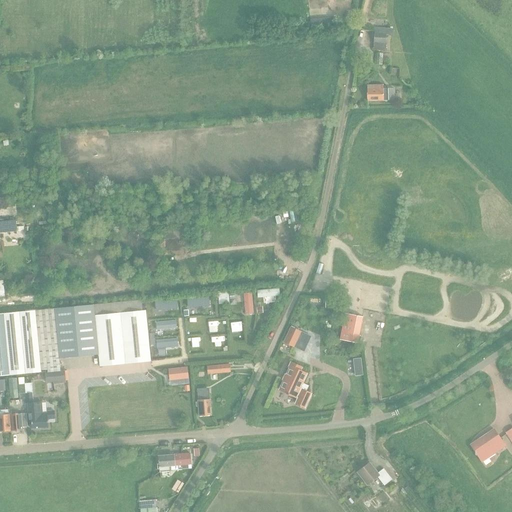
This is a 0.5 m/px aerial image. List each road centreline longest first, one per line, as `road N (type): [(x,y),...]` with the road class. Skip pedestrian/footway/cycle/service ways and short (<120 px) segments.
road 1 (residential): [(235,432),(316,242),(368,0)]
road 2 (residential): [(0,452),(224,432)]
road 3 (residential): [(235,432),(365,424),(396,414)]
road 4 (unclassified): [(396,414),(511,346)]
